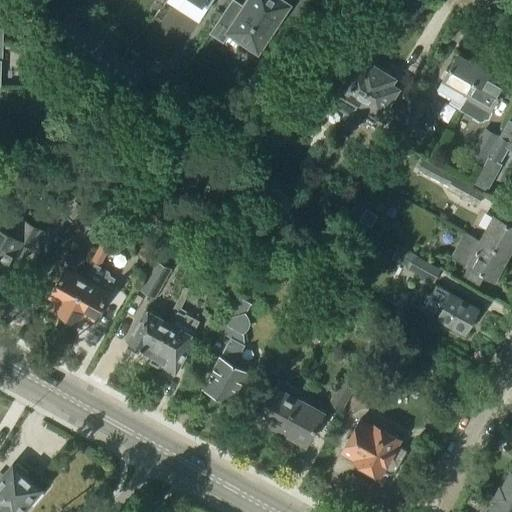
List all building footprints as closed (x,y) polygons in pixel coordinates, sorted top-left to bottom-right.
[(194,0),(208,9),(213,0),(194,0)] [(250,0),(245,8),(234,1),(213,35),(225,43),(231,33),(260,51),(290,4),(283,0),(250,0)] [(60,2),(52,19),(56,23),(68,9),(60,2)] [(67,13),(46,39),(121,99),(142,72),(104,43),(67,13)] [(463,103),(481,70),(457,56),(438,89),(463,103)] [(381,68),(372,62),(370,65),(366,63),(362,68),(355,64),(337,92),(322,82),(306,108),(324,119),(333,104),(335,106),(343,104),(348,96),(360,104),(381,68)] [(378,120),(397,90),(389,85),(393,80),(389,77),(391,75),(381,68),(360,104),(371,111),(368,114),(378,120)] [(481,122),(489,120),(493,113),(491,108),(506,83),(481,70),(463,103),(459,110),(481,122)] [(414,130),(428,104),(414,97),(400,123),(414,130)] [(348,135),(357,120),(351,116),(341,131),(348,135)] [(482,165),(498,136),(485,128),(468,158),(482,165)] [(499,137),(488,157),(473,184),(487,192),(502,165),(500,164),(508,149),(511,151),(511,140),(511,143),(499,137)] [(220,170),(235,158),(227,147),(211,159),(220,170)] [(484,193),(424,161),(418,171),(449,186),(447,190),(477,206),(484,193)] [(390,177),(395,167),(385,162),(380,172),(390,177)] [(277,214),(238,168),(233,173),(232,171),(219,182),(231,196),(233,194),(247,208),(253,202),(270,220),(277,214)] [(218,221),(232,201),(215,189),(201,208),(218,221)] [(85,210),(75,202),(64,214),(74,222),(85,210)] [(265,236),(272,222),(238,204),(231,218),(265,236)] [(371,228),(379,215),(364,206),(356,220),(371,228)] [(53,245),(73,223),(63,214),(42,236),(53,245)] [(508,256),(511,247),(511,225),(495,216),(481,241),(508,256)] [(34,249),(43,232),(22,221),(14,237),(0,229),(0,272),(4,275),(11,261),(17,265),(28,245),(34,249)] [(335,236),(329,232),(323,233),(319,239),(329,245),(335,236)] [(508,256),(481,241),(466,233),(453,257),(468,265),(494,280),(508,256)] [(107,254),(113,244),(103,239),(97,249),(107,254)] [(143,262),(159,250),(152,240),(135,252),(143,262)] [(434,283),(441,270),(399,246),(391,259),(408,268),(407,269),(434,283)] [(101,266),(107,254),(97,249),(91,261),(101,266)] [(156,299),(172,269),(156,260),(139,290),(156,299)] [(67,316),(87,278),(75,272),(77,268),(68,263),(50,296),(57,300),(52,308),(67,316)] [(116,279),(111,276),(109,272),(95,264),(87,279),(87,278),(67,316),(82,325),(86,316),(93,320),(116,279)] [(327,295),(335,283),(319,273),(311,286),(327,295)] [(185,287),(179,298),(184,301),(190,290),(185,287)] [(450,294),(437,287),(424,310),(437,317),(436,318),(451,326),(449,329),(460,335),(462,332),(464,334),(479,308),(451,293),(450,294)] [(231,402),(251,365),(238,358),(246,344),(244,333),(245,320),(246,315),(252,304),(239,296),(219,331),(231,338),(204,387),(231,402)] [(173,308),(178,311),(184,301),(179,298),(173,308)] [(171,323),(149,311),(143,321),(141,319),(133,333),(136,334),(131,344),(153,356),(171,323)] [(184,315),(177,311),(171,323),(153,356),(163,362),(161,364),(171,370),(173,367),(175,369),(194,336),(192,335),(200,322),(185,313),(184,315)] [(280,378),(299,340),(289,335),(284,345),(280,343),(266,371),(280,378)] [(424,352),(425,336),(411,335),(409,351),(424,352)] [(299,400),(303,393),(278,380),(257,416),(283,430),(299,400)] [(342,410),(354,388),(341,381),(329,403),(342,410)] [(327,407),(303,393),(299,400),(283,430),(306,443),(327,407)] [(374,428),(360,420),(341,452),(355,460),(354,462),(379,477),(382,471),(389,475),(394,474),(406,452),(397,446),(400,441),(375,426),(374,428)] [(29,473),(17,464),(15,467),(13,466),(4,476),(3,475),(0,478),(0,511),(21,511),(29,503),(32,506),(43,493),(39,491),(41,489),(26,477),(29,473)] [(511,472),(502,489),(499,487),(494,498),(496,499),(495,502),(511,510),(511,472)] [(511,511),(511,510),(495,502),(489,511),(511,511)]
